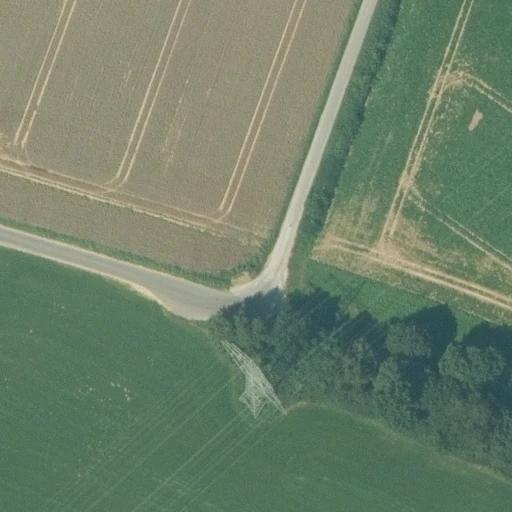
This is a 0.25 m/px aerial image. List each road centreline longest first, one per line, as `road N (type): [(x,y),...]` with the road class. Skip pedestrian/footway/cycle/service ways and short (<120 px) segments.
road 1 (unclassified): [(511,424),(259,313),(0,239)]
road 2 (track): [(371,0),(259,313)]
